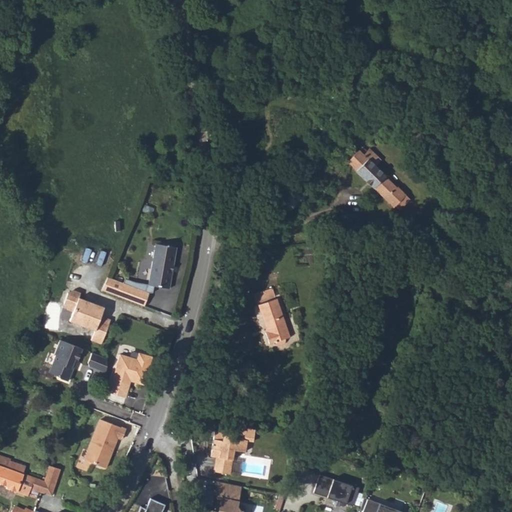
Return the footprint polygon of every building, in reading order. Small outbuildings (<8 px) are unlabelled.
[(381,159),(370,147),(367,150),(366,148),(365,147),(363,146),(361,147),(360,149),(359,148),(348,160),(385,198),(397,186),(376,165),(381,159)] [(397,186),(385,198),(393,206),(400,200),(406,194),(398,185),(397,186)] [(406,194),(400,200),(404,204),(410,198),(406,194)] [(167,247),(146,243),(138,284),(160,288),(167,247)] [(107,278),(100,291),(142,306),(148,293),(107,278)] [(80,291),(73,289),(67,291),(64,302),(66,307),(73,310),(69,319),(94,329),(90,338),(101,342),(110,318),(100,314),(95,302),(78,296),(80,291)] [(263,331),(267,342),(274,340),(275,341),(276,342),(278,343),(280,342),(281,341),(282,339),(282,337),(287,335),(274,297),(256,303),(265,330),(263,331)] [(67,378),(73,366),(71,363),(75,356),(76,357),(77,357),(82,346),(60,337),(54,351),(56,352),(49,369),(58,373),(59,375),(67,378)] [(106,356),(93,350),(85,368),(86,371),(103,377),(104,374),(105,369),(106,356)] [(136,358),(119,353),(108,393),(125,398),(128,389),(124,388),(126,379),(130,380),(144,384),(152,355),(138,352),(136,358)] [(84,458),(105,467),(117,436),(122,438),(126,429),(101,418),(84,458)] [(255,427),(236,424),(235,433),(218,431),(218,436),(213,435),(211,455),(216,456),(214,470),(231,472),(233,458),(230,457),(231,448),(245,450),(247,438),(253,439),(255,427)] [(7,466),(10,460),(10,458),(0,454),(0,482),(7,485),(6,487),(28,494),(31,487),(51,495),(61,469),(51,465),(45,480),(23,472),(7,466)] [(26,465),(10,460),(7,466),(23,472),(26,465)] [(318,473),(313,492),(354,503),(359,484),(318,473)] [(237,505),(240,484),(219,480),(216,496),(218,496),(221,497),(219,510),(216,510),(209,508),(208,511),(241,511),(242,509),(240,508),(237,505)] [(158,511),(162,504),(147,498),(143,509),(138,507),(135,511),(158,511)] [(404,511),(364,498),(358,511),(404,511)]
